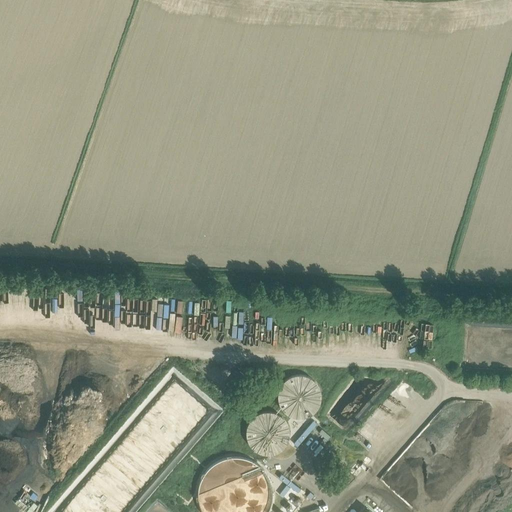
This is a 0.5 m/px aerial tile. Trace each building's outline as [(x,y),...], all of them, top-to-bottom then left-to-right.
[(326,396),(326,395),(326,391),(324,387),(322,383),(320,380),(316,377),(312,375),(309,374),(304,373),(299,374),(295,375),(292,376),(288,380),(285,383),(283,387),(282,392),(281,395),(282,399),(283,404),(285,408),(288,411),(291,414),(295,416),(299,417),(303,418),(309,417),(312,416),(316,414),(320,411),(322,408),(324,405),(326,400),(326,396)] [(293,433),(293,429),(291,424),(289,420),(286,417),(283,414),(280,412),(275,411),(271,410),(266,411),(262,412),(258,414),(255,417),(252,420),(250,424),(248,428),(248,432),(248,437),(249,441),(251,444),(254,448),(257,451),(261,453),(265,455),(269,455),(274,455),(279,454),(282,452),(286,450),(289,446),(291,442),(292,438),(293,433)] [(297,447),(312,427),(308,424),(293,444),(297,447)] [(269,498),(269,497),(269,491),(267,484),(266,481),(263,477),(260,473),(255,468),(251,466),(248,464),(241,461),(234,460),(227,461),(219,463),(213,466),(207,470),(203,475),(199,481),(197,485),(196,489),(196,503),(196,507),(197,511),(198,511),(266,511),(269,505),(269,498)] [(290,472),(298,474),(301,466),(293,463),(290,472)] [(272,467),(270,473),(278,476),(280,470),(272,467)] [(290,484),(287,490),(295,494),(300,485),(281,474),(279,478),(290,484)]
